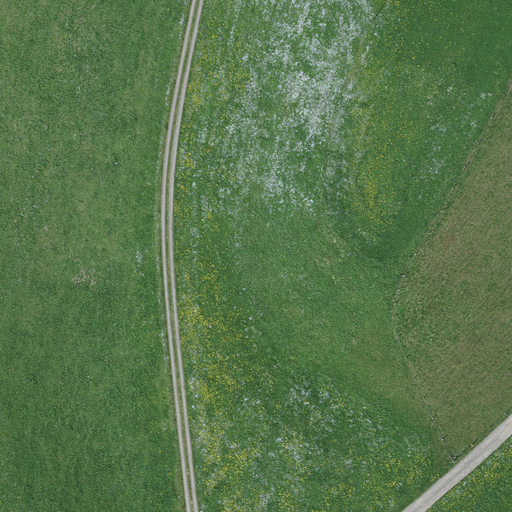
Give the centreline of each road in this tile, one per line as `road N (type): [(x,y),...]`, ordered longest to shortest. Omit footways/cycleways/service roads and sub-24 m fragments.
road 1 (track): [(193,511),(165,245),(174,123),(197,0)]
road 2 (unclassified): [(511,425),(408,511)]
